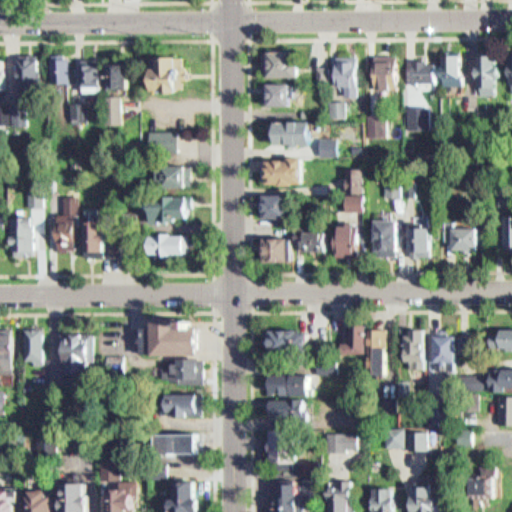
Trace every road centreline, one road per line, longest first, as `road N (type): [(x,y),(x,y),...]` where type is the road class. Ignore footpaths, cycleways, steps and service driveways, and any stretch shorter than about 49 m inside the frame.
road 1 (residential): [(235,511),(231,0)]
road 2 (residential): [(511,18),(233,20)]
road 3 (residential): [(511,290),(234,291)]
road 4 (residential): [(0,293),(234,291)]
road 5 (residential): [(233,20),(0,20)]
